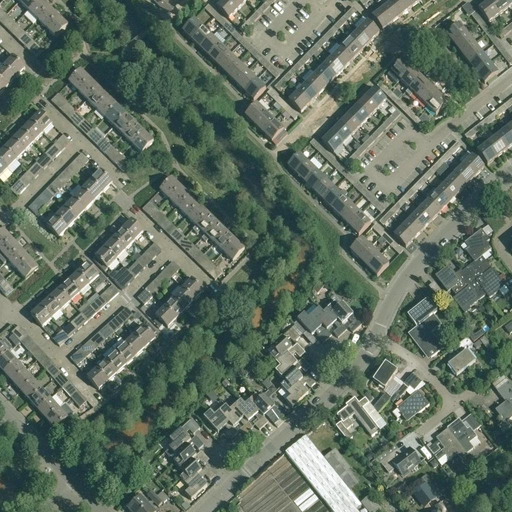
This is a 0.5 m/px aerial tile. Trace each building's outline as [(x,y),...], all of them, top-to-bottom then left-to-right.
[(39,0),(22,0),(19,3),(28,12),(39,0)] [(49,9),(40,0),(39,0),(28,12),(37,21),(49,9)] [(158,0),(167,9),(175,0),(158,0)] [(229,20),(237,12),(225,0),(217,9),(229,20)] [(243,0),(225,0),(237,12),(246,3),(243,0)] [(394,0),(391,2),(402,16),(412,8),(405,0),(394,0)] [(491,0),(488,3),(499,16),(508,8),(501,0),(491,0)] [(511,0),(501,0),(508,8),(511,5),(511,0)] [(382,10),(392,23),(402,16),(391,2),(382,10)] [(489,24),(499,16),(488,3),(478,10),(489,24)] [(263,14),(269,8),(265,4),(259,10),(263,14)] [(208,5),(204,9),(211,16),(215,12),(208,5)] [(49,9),(37,21),(46,30),(58,17),(49,9)] [(350,10),(344,17),(348,21),(354,14),(350,10)] [(392,23),(382,10),(372,18),(382,31),(392,23)] [(250,19),(254,23),(261,17),(257,13),(250,19)] [(481,20),(475,13),(471,16),(476,23),(481,20)] [(214,18),(220,25),(224,21),(217,14),(214,18)] [(7,16),(0,22),(0,23),(3,27),(10,19),(7,16)] [(68,26),(58,17),(46,30),(56,39),(68,26)] [(345,23),(342,19),(335,26),(339,29),(345,23)] [(182,32),(191,41),(203,29),(194,20),(182,32)] [(246,32),(252,25),(248,22),(242,28),(246,32)] [(358,31),(370,43),(379,33),(367,22),(358,31)] [(233,29),(226,23),(222,27),(229,33),(233,29)] [(488,30),(483,23),(479,26),(484,33),(488,30)] [(9,32),(12,35),(19,28),(16,25),(9,32)] [(446,35),(454,45),(467,35),(459,25),(446,35)] [(504,37),(511,32),(508,27),(501,33),(504,37)] [(333,28),(326,35),(330,38),(337,32),(333,28)] [(191,41),(200,50),(212,38),(203,29),(191,41)] [(358,31),(349,40),(362,51),(370,43),(358,31)] [(241,38),(240,37),(235,32),(231,35),(238,42),(241,38)] [(496,40),(490,32),(486,36),(491,43),(496,40)] [(18,41),(21,44),(28,37),(25,33),(18,41)] [(475,45),(467,35),(454,45),(461,55),(475,45)] [(328,41),(324,37),(318,43),(322,47),(328,41)] [(221,46),(212,38),(200,50),(209,58),(221,46)] [(250,47),(244,40),(240,44),(247,51),(250,47)] [(362,51),(349,40),(341,48),(353,60),(362,51)] [(503,50),(498,42),(494,46),(499,53),(503,50)] [(34,43),(27,50),(30,53),(38,46),(34,43)] [(482,55),(475,45),(461,55),(469,65),(482,55)] [(209,58),(218,67),(230,55),(221,46),(209,58)] [(315,46),(309,52),(313,56),(319,50),(315,46)] [(341,48),(332,57),(344,69),(353,60),(341,48)] [(259,55),(253,49),(249,53),(255,59),(259,55)] [(511,59),(505,52),(501,55),(507,63),(511,59)] [(218,67),(227,76),(239,64),(230,55),(218,67)] [(307,55),(300,61),(304,65),(311,58),(307,55)] [(490,65),(482,55),(469,65),(476,75),(490,65)] [(323,66),(336,78),(344,69),(332,57),(323,66)] [(4,67),(16,79),(25,70),(13,58),(4,67)] [(264,68),(268,64),(262,58),(258,62),(264,68)] [(400,81),(412,69),(403,60),(387,77),(395,85),(400,81)] [(248,72),(239,64),(227,76),(236,84),(248,72)] [(302,68),(298,64),(292,70),(296,74),(302,68)] [(497,75),(490,65),(476,75),(484,85),(497,75)] [(277,73),(270,66),(267,70),(273,77),(277,73)] [(323,66),(315,75),(327,87),(336,78),(323,66)] [(4,67),(0,71),(0,81),(7,89),(16,79),(4,67)] [(421,78),(412,69),(400,81),(409,90),(421,78)] [(69,84),(78,93),(90,81),(81,71),(69,84)] [(236,84),(245,93),(257,81),(248,72),(236,84)] [(293,76),(289,73),(283,79),(287,83),(293,76)] [(327,87),(315,75),(306,84),(318,96),(327,87)] [(429,86),(421,78),(409,90),(404,94),(409,98),(413,94),(417,98),(429,86)] [(99,90),(90,81),(78,93),(87,102),(99,90)] [(265,90),(257,81),(245,93),(254,102),(265,90)] [(274,88),(278,92),(284,85),(281,82),(274,88)] [(386,95),(390,91),(381,83),(377,86),(386,95)] [(306,84),(297,93),(309,105),(318,96),(306,84)] [(438,95),(429,86),(417,98),(426,107),(438,95)] [(365,98),(377,110),(386,101),(374,89),(365,98)] [(108,98),(99,90),(87,102),(96,111),(108,98)] [(270,90),(267,94),(274,101),(277,97),(270,90)] [(309,105),(297,93),(288,102),(301,114),(309,105)] [(388,98),(395,104),(398,100),(392,94),(388,98)] [(58,95),(51,102),(55,106),(62,99),(58,95)] [(447,104),(438,95),(426,107),(435,116),(447,104)] [(117,107),(108,98),(96,111),(105,119),(117,107)] [(365,98),(356,107),(369,119),(377,110),(365,98)] [(282,109),(286,105),(280,99),(276,103),(282,109)] [(511,102),(510,100),(503,106),(506,110),(511,105),(511,102)] [(397,106),(403,113),(407,109),(401,102),(397,106)] [(67,104),(60,111),(64,115),(71,107),(67,104)] [(245,117),(254,126),(266,113),(256,104),(245,117)] [(117,107),(105,119),(114,128),(126,116),(117,107)] [(348,116),(360,128),(369,119),(356,107),(348,116)] [(291,118),(295,114),(289,108),(285,111),(291,118)] [(500,108),(493,114),(497,118),(504,112),(500,108)] [(390,118),(394,122),(400,115),(397,111),(390,118)] [(410,111),(406,115),(412,121),(416,117),(410,111)] [(40,113),(31,123),(43,135),(52,125),(40,113)] [(76,113),(69,120),(73,123),(80,116),(76,113)] [(254,126),(263,134),(275,122),(266,113),(254,126)] [(135,125),(126,116),(114,128),(123,137),(135,125)] [(348,116),(339,125),(351,137),(360,128),(348,116)] [(491,116),(484,121),(487,125),(494,120),(491,116)] [(418,120),(415,124),(421,130),(425,126),(418,120)] [(385,131),(391,124),(388,121),(381,127),(385,131)] [(85,122),(78,129),(82,132),(89,125),(85,122)] [(275,122),(263,134),(272,143),(284,131),(275,122)] [(31,123),(22,132),(34,144),(43,135),(31,123)] [(481,123),(474,129),(477,133),(484,127),(481,123)] [(144,134),(135,125),(123,137),(132,146),(144,134)] [(339,125),(330,134),(343,145),(351,137),(339,125)] [(377,139),(383,133),(379,129),(373,136),(377,139)] [(94,130),(87,137),(91,141),(98,134),(94,130)] [(496,137),(507,150),(511,146),(511,137),(506,130),(496,137)] [(471,131),(464,136),(467,141),(474,135),(471,131)] [(25,153),(34,144),(22,132),(13,141),(25,153)] [(153,143),(144,134),(132,146),(141,155),(153,143)] [(343,145),(330,134),(321,143),(334,155),(343,145)] [(496,137),(486,145),(497,158),(507,150),(496,137)] [(368,148),(374,142),(370,138),(364,145),(368,148)] [(103,139),(96,146),(100,150),(107,143),(103,139)] [(313,140),(310,144),(316,151),(320,147),(313,140)] [(13,141),(4,150),(16,162),(25,153),(13,141)] [(61,153),(65,149),(58,142),(54,146),(61,153)] [(455,145),(448,152),(452,155),(458,149),(455,145)] [(497,158),(486,145),(476,152),(487,166),(497,158)] [(359,157),(365,151),(362,147),(355,154),(359,157)] [(112,148),(105,155),(109,159),(116,152),(112,148)] [(325,159),(329,156),(322,149),(319,153),(325,159)] [(4,150),(0,153),(0,163),(8,171),(16,162),(4,150)] [(53,162),(56,158),(49,151),(45,155),(53,162)] [(446,154),(440,160),(443,164),(450,158),(446,154)] [(89,162),(82,155),(78,158),(85,165),(89,162)] [(296,176),(308,164),(299,155),(287,167),(296,176)] [(350,166),(357,160),(353,156),(347,162),(350,166)] [(114,164),(118,168),(125,160),(121,157),(114,164)] [(472,157),(463,166),(475,178),(484,168),(472,157)] [(334,168),(338,164),(331,158),(328,162),(334,168)] [(44,171),(47,167),(40,160),(36,164),(44,171)] [(437,163),(431,169),(435,173),(441,166),(437,163)] [(80,171),(73,164),(69,167),(76,174),(80,171)] [(296,176),(305,184),(317,172),(308,164),(296,176)] [(463,166),(454,175),(466,186),(475,178),(463,166)] [(346,173),(345,172),(340,167),(337,170),(343,177),(346,173)] [(35,180),(38,176),(31,169),(28,173),(35,180)] [(91,182),(103,194),(112,184),(100,172),(91,182)] [(322,177),(317,172),(305,184),(314,193),(326,181),(329,178),(325,174),(322,177)] [(428,172),(422,178),(426,182),(432,175),(428,172)] [(64,173),(60,176),(68,183),(71,180),(64,173)] [(355,182),(349,175),(345,179),(352,185),(355,182)] [(454,175),(445,184),(457,195),(466,186),(454,175)] [(26,189),(29,185),(22,178),(19,182),(26,189)] [(181,189),(172,180),(160,192),(169,201),(181,189)] [(424,184),(420,180),(414,187),(417,191),(424,184)] [(326,181),(314,193),(323,202),(335,190),(326,181)] [(55,182),(52,185),(59,192),(62,189),(55,182)] [(91,182),(82,191),(94,203),(103,194),(91,182)] [(364,190),(358,184),(354,188),(360,194),(364,190)] [(437,192),(449,204),(457,195),(445,184),(437,192)] [(10,191),(17,198),(21,194),(13,187),(10,191)] [(181,189),(169,201),(178,210),(190,198),(181,189)] [(415,193),(411,189),(405,196),(409,199),(415,193)] [(339,194),(335,190),(323,202),(332,210),(344,198),(347,195),(342,190),(339,194)] [(46,191),(43,194),(50,201),(53,198),(46,191)] [(86,212),(94,203),(82,191),(73,200),(86,212)] [(437,192),(428,201),(440,213),(449,204),(437,192)] [(373,199),(366,193),(363,196),(369,203),(373,199)] [(199,206),(190,198),(178,210),(187,218),(199,206)] [(344,198),(332,210),(341,219),(353,207),(344,198)] [(400,208),(406,202),(403,198),(397,205),(400,208)] [(37,200),(34,203),(41,210),(45,207),(37,200)] [(73,200),(64,209),(77,221),(86,212),(73,200)] [(382,208),(375,201),(372,205),(378,211),(382,208)] [(419,210),(431,222),(440,213),(428,201),(419,210)] [(149,203),(142,211),(146,214),(153,207),(149,203)] [(199,206),(187,218),(196,227),(208,215),(199,206)] [(361,216),(353,207),(341,219),(349,228),(361,216)] [(394,207),(388,213),(391,217),(398,211),(394,207)] [(64,209),(56,218),(68,230),(77,221),(64,209)] [(419,210),(410,219),(423,231),(431,222),(419,210)] [(158,212),(151,219),(155,223),(162,216),(158,212)] [(217,224),(208,215),(196,227),(205,236),(217,224)] [(361,216),(349,228),(358,237),(370,225),(361,216)] [(383,226),(389,220),(385,216),(379,222),(383,226)] [(59,239),(68,230),(56,218),(47,227),(59,239)] [(402,228),(414,240),(423,231),(410,219),(402,227),(402,228)] [(167,221),(160,228),(164,232),(171,225),(167,221)] [(131,222),(122,231),(134,243),(143,234),(131,222)] [(217,224),(205,236),(214,245),(226,233),(217,224)] [(405,249),(414,240),(402,228),(402,227),(399,224),(395,228),(398,231),(393,237),(405,249)] [(376,225),(372,229),(379,235),(382,232),(376,225)] [(176,230),(169,237),(173,241),(180,233),(176,230)] [(465,252),(474,263),(480,267),(486,263),(482,257),(490,250),(486,243),(489,241),(480,230),(464,244),(468,249),(465,252)] [(0,251),(12,241),(4,231),(0,234),(0,251)] [(122,231),(113,240),(125,252),(134,243),(122,231)] [(235,242),(226,233),(214,245),(223,254),(235,242)] [(385,234),(381,237),(387,244),(391,240),(385,234)] [(185,239),(178,246),(182,249),(189,242),(185,239)] [(362,239),(358,243),(350,251),(359,260),(370,248),(373,245),(369,241),(366,244),(362,239)] [(125,252),(113,240),(104,249),(116,261),(125,252)] [(21,250),(12,241),(0,251),(0,252),(8,262),(21,250)] [(235,242),(223,254),(232,263),(244,251),(235,242)] [(393,242),(390,246),(396,252),(400,249),(393,242)] [(187,255),(191,258),(198,251),(194,247),(187,255)] [(367,269),(379,257),(370,248),(359,260),(367,269)] [(107,270),(116,261),(104,249),(95,258),(107,270)] [(21,250),(8,262),(16,271),(29,260),(21,250)] [(152,261),(156,257),(149,250),(145,254),(152,261)] [(196,263),(200,267),(207,260),(203,256),(196,263)] [(367,269),(377,278),(389,266),(379,257),(367,269)] [(143,270),(147,266),(140,259),(136,263),(143,270)] [(38,269),(29,260),(16,271),(25,281),(38,269)] [(172,263),(169,267),(176,274),(180,270),(172,263)] [(491,269),(486,263),(480,267),(474,263),(462,272),(480,295),(483,292),(489,299),(505,286),(502,283),(491,269)] [(78,274),(89,286),(99,278),(87,265),(78,274)] [(205,272),(209,276),(216,268),(212,265),(205,272)] [(480,295),(462,272),(456,277),(448,266),(435,277),(447,293),(451,290),(456,297),(453,300),(463,313),(479,301),(476,297),(480,295)] [(135,279),(138,275),(131,268),(128,272),(135,279)] [(171,279),(164,272),(160,276),(167,283),(171,279)] [(78,274),(68,282),(80,295),(89,286),(78,274)] [(126,288),(129,284),(122,277),(119,281),(126,288)] [(318,294),(326,284),(321,280),(313,290),(318,294)] [(5,281),(0,285),(0,291),(1,292),(8,285),(5,281)] [(162,288),(155,281),(151,285),(158,292),(162,288)] [(191,281),(182,290),(194,302),(203,293),(191,281)] [(68,282),(59,291),(70,303),(80,295),(68,282)] [(116,297),(119,294),(112,287),(108,290),(115,297),(116,297)] [(153,297),(146,290),(142,294),(149,301),(153,297)] [(194,302),(182,290),(173,299),(185,311),(194,302)] [(70,303),(59,291),(49,299),(61,312),(70,303)] [(99,298),(106,306),(110,302),(103,295),(99,298)] [(49,299),(40,308),(52,320),(61,312),(49,299)] [(173,299),(164,308),(176,320),(185,311),(173,299)] [(423,348),(431,358),(443,349),(431,333),(441,325),(433,315),(437,312),(428,300),(407,316),(417,328),(411,333),(415,338),(412,340),(420,351),(423,348)] [(97,314),(100,311),(94,303),(90,307),(97,314)] [(328,310),(342,326),(349,319),(353,324),(348,328),(353,334),(362,325),(343,305),(338,309),(334,304),(328,310)] [(52,320),(40,308),(30,316),(42,329),(52,320)] [(167,329),(176,320),(164,308),(155,317),(157,319),(163,325),(167,329)] [(133,316),(126,309),(122,312),(129,320),(133,316)] [(319,309),(312,316),(327,331),(333,325),(337,329),(333,334),(338,339),(346,331),(342,326),(328,310),(323,314),(319,309)] [(87,322),(91,319),(85,312),(81,315),(87,322)] [(327,331),(312,316),(308,319),(304,315),(297,321),(311,337),(318,330),(323,335),(318,339),(323,344),(331,336),(327,331)] [(113,321),(120,328),(124,325),(117,317),(113,321)] [(159,329),(163,325),(157,319),(154,322),(157,326),(156,327),(159,329)] [(78,331),(82,328),(75,320),(71,324),(78,331)] [(108,326),(104,329),(110,337),(114,333),(108,326)] [(134,336),(146,349),(155,340),(144,328),(134,336)] [(69,339),(72,336),(66,329),(62,332),(69,339)] [(270,357),(276,364),(292,350),(286,343),(290,339),(294,344),(300,339),(291,329),(271,349),(275,353),(270,357)] [(473,343),(485,334),(482,330),(475,335),(470,330),(466,333),(473,343)] [(27,337),(24,333),(17,339),(20,343),(27,337)] [(98,334),(96,336),(94,338),(101,345),(105,341),(98,334)] [(134,336),(125,345),(136,358),(146,349),(134,336)] [(59,348),(63,344),(56,337),(53,340),(59,348)] [(484,337),(479,341),(488,352),(493,348),(484,337)] [(456,347),(460,352),(466,347),(468,349),(472,346),(467,339),(456,347)] [(36,346),(33,342),(25,349),(28,353),(36,346)] [(89,343),(85,346),(92,353),(96,350),(89,343)] [(0,361),(8,354),(0,344),(0,361)] [(125,345),(115,353),(127,366),(136,358),(125,345)] [(305,354),(303,352),(297,345),(292,350),(276,364),(280,368),(275,373),(281,379),(297,365),(291,358),(295,354),(300,359),(305,354)] [(37,362),(44,355),(41,351),(34,358),(37,362)] [(80,351),(76,355),(82,362),(86,358),(80,351)] [(466,351),(448,366),(456,377),(475,362),(466,351)] [(127,366),(115,353),(106,362),(117,374),(127,366)] [(0,369),(4,374),(17,363),(8,354),(0,361),(0,369)] [(281,388),(287,394),(303,380),(296,373),(301,369),(305,374),(310,369),(302,360),(297,365),(281,379),(285,383),(281,388)] [(53,365),(49,361),(42,367),(45,371),(53,365)] [(106,362),(96,370),(108,383),(117,374),(106,362)] [(17,363),(4,374),(13,384),(25,372),(17,363)] [(372,381),(384,390),(397,372),(385,363),(372,381)] [(61,374),(58,370),(50,377),(54,381),(61,374)] [(96,370),(87,379),(99,391),(108,383),(96,370)] [(21,393),(34,382),(25,372),(13,384),(21,393)] [(303,380),(287,394),(291,399),(286,403),(292,410),(308,395),(302,388),(306,384),(310,389),(316,384),(308,375),(303,380)] [(70,383),(66,379),(59,386),(62,390),(70,383)] [(34,382),(21,393),(29,402),(42,391),(34,382)] [(511,388),(508,383),(496,392),(505,403),(495,411),(501,419),(500,419),(502,421),(503,421),(505,424),(511,418),(511,388)] [(408,389),(403,385),(394,395),(399,399),(408,389)] [(78,393),(75,389),(67,395),(71,399),(78,393)] [(42,391),(29,402),(38,412),(51,400),(42,391)] [(396,409),(397,410),(393,413),(397,419),(401,415),(406,421),(416,413),(418,415),(429,406),(418,392),(396,409)] [(368,403),(372,399),(367,393),(363,396),(368,402),(368,403)] [(372,408),(378,413),(390,399),(385,394),(372,408)] [(256,396),(249,402),(263,418),(270,412),(274,416),(269,420),(274,426),(283,418),(265,397),(260,401),(256,396)] [(87,402),(83,398),(76,405),(79,409),(87,402)] [(365,399),(358,404),(354,399),(345,406),(347,408),(336,416),(343,424),(354,415),(371,438),(380,431),(362,409),(368,404),(365,399)] [(38,412),(46,421),(59,410),(51,400),(38,412)] [(263,418),(249,402),(245,406),(241,402),(234,408),(248,423),(255,417),(259,421),(254,426),(259,431),(268,423),(263,418)] [(226,407),(219,413),(233,429),(240,422),(244,427),(239,431),(244,437),(253,429),(248,423),(234,408),(230,411),(226,407)] [(68,419),(59,410),(46,421),(55,431),(68,419)] [(229,432),(224,437),(229,442),(238,434),(233,429),(219,413),(215,417),(211,412),(204,418),(218,434),(225,428),(229,432)] [(480,427),(471,415),(467,418),(476,430),(480,427)] [(448,428),(467,454),(474,449),(469,444),(477,438),(469,428),(467,430),(458,420),(448,428)] [(175,456),(191,442),(185,435),(189,431),(193,436),(199,431),(191,421),(170,441),(174,445),(169,449),(175,456)] [(438,462),(445,456),(449,461),(457,455),(461,461),(468,455),(467,454),(448,428),(447,429),(447,430),(436,439),(444,450),(438,454),(430,444),(426,447),(438,462)] [(174,465),(180,471),(196,457),(190,450),(194,446),(199,451),(204,446),(196,437),(191,442),(175,456),(179,460),(174,465)] [(305,438),(286,454),(312,487),(332,471),(305,438)] [(376,459),(380,464),(393,453),(390,449),(376,459)] [(393,453),(380,464),(388,475),(396,469),(403,477),(419,464),(409,450),(398,459),(394,454),(395,453),(394,453),(393,453)] [(325,460),(341,480),(350,492),(361,483),(336,451),(325,460)] [(180,480),(186,486),(201,472),(195,465),(200,461),(204,466),(209,461),(201,452),(196,457),(180,471),(184,475),(180,480)] [(356,473),(361,480),(364,485),(359,489),(367,499),(361,504),(366,511),(378,511),(384,507),(365,484),(373,477),(364,466),(356,473)] [(201,472),(186,486),(189,491),(185,495),(191,502),(207,487),(201,480),(205,476),(209,481),(215,476),(207,467),(201,472)] [(418,483),(422,488),(419,490),(429,502),(437,496),(439,499),(442,497),(426,477),(418,483)] [(151,493),(147,497),(152,503),(161,494),(156,489),(152,493),(151,493)] [(161,494),(152,503),(158,509),(162,504),(163,505),(168,500),(163,495),(162,496),(161,494)] [(128,511),(142,511),(148,506),(140,498),(128,511)]
